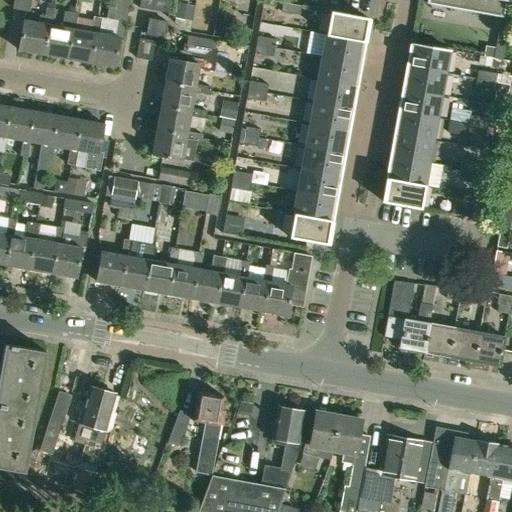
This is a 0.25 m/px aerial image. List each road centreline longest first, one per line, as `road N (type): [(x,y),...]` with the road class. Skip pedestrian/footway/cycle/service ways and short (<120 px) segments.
road 1 (residential): [(325,372),(395,0)]
road 2 (unclassified): [(325,372),(0,314)]
road 3 (residential): [(155,172),(123,165),(134,101),(0,76)]
road 4 (unclassified): [(511,405),(325,372)]
